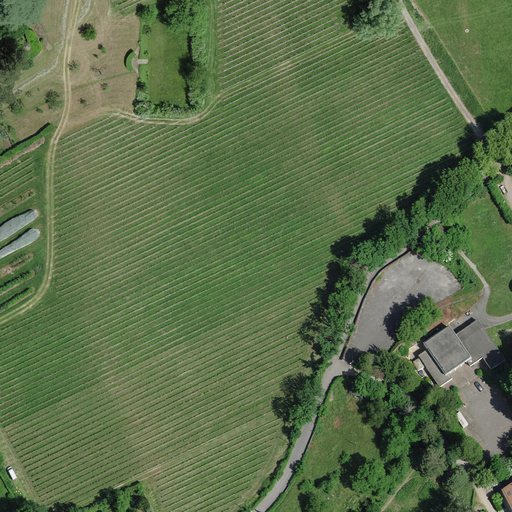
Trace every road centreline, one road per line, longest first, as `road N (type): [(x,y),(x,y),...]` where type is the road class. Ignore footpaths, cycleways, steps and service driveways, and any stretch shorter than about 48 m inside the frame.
road 1 (residential): [(500,169),(368,277),(292,466),(258,511)]
road 2 (track): [(511,163),(500,169),(398,0)]
